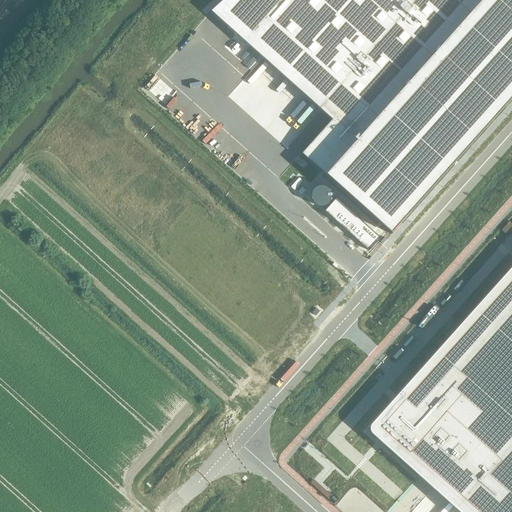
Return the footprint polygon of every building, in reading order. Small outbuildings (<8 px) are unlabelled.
[(511,0),(223,0),(210,12),(262,58),(320,110),(332,120),(301,154),(391,234),(454,164),(457,161),(511,98),(511,0)] [(320,186),(317,187),(314,189),(312,192),(311,195),(311,199),(313,202),(315,204),(318,206),(322,206),(325,206),(328,204),(330,202),(331,199),(331,195),(331,192),(329,189),(326,187),(323,186),(320,186)] [(336,198),(324,211),(369,251),(380,238),(336,198)] [(371,426),(370,428),(370,430),(371,432),(372,434),(377,438),(401,460),(460,511),(511,511),(511,267),(391,403),(376,420),(372,425),(371,426)] [(448,294),(440,303),(444,306),(452,297),(448,294)] [(412,335),(404,344),(407,348),(415,339),(412,335)] [(399,349),(393,356),(396,360),(403,352),(399,349)] [(328,499),(331,495),(313,479),(310,482),(328,499)]
